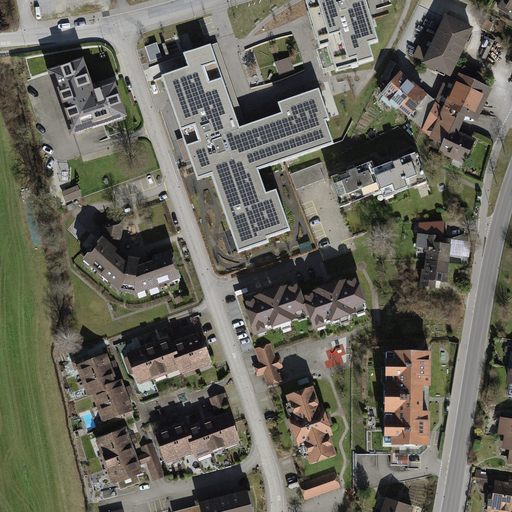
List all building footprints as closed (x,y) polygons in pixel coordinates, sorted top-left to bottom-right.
[(336,72),(373,61),(368,45),(378,42),(371,20),(370,16),(364,0),(356,0),(351,2),(350,0),(308,0),(304,1),(308,13),(311,24),(312,28),(319,50),(329,47),(336,69),(336,72)] [(511,0),(501,0),(497,7),(508,14),(510,10),(511,11),(511,0)] [(474,26),(446,14),(435,37),(423,31),(412,55),(424,61),(423,63),(445,73),(452,76),(457,64),(474,26)] [(157,43),(146,47),(150,62),(162,58),(157,43)] [(218,45),(212,47),(237,118),(237,119),(241,129),(245,127),(247,127),(243,116),(218,45)] [(190,68),(163,78),(180,127),(184,138),(191,160),(196,173),(198,179),(207,176),(213,174),(227,214),(228,218),(232,229),(239,251),(240,252),(269,241),(268,238),(291,230),(277,192),(267,195),(266,192),(261,178),(258,170),(285,161),(298,156),(334,144),(326,121),(330,120),(329,118),(320,91),(280,105),(283,114),(247,127),(245,127),(241,129),(237,119),(237,118),(212,47),(208,48),(186,56),(190,68)] [(81,57),(47,68),(68,133),(127,114),(116,81),(92,89),(90,83),(81,57)] [(290,57),(275,62),(279,74),(294,69),(290,57)] [(390,60),(382,78),(388,81),(396,63),(390,60)] [(482,75),(457,64),(452,76),(445,73),(439,88),(434,99),(433,101),(465,116),(476,121),(482,108),(492,86),(489,85),(490,81),(481,77),(482,75)] [(433,101),(434,99),(401,70),(382,93),(420,129),(433,101)] [(465,116),(433,101),(420,129),(428,138),(442,144),(438,153),(464,165),(476,138),(459,130),(465,116)] [(191,160),(184,138),(177,140),(185,162),(191,160)] [(395,159),(374,167),(382,190),(384,197),(427,181),(416,152),(395,159)] [(352,168),(329,176),(340,206),(382,190),(374,167),(372,161),(352,168)] [(324,179),(318,164),(304,169),(290,175),(296,190),(324,179)] [(83,194),(78,184),(60,192),(65,202),(83,194)] [(86,251),(82,258),(121,292),(133,294),(181,277),(171,249),(153,254),(152,259),(138,264),(139,257),(128,255),(126,262),(123,258),(117,253),(124,218),(103,224),(101,235),(97,239),(97,243),(90,250),(86,251)] [(443,230),(423,228),(420,250),(430,251),(429,263),(454,265),(456,248),(450,247),(450,241),(442,240),(443,230)] [(312,249),(309,242),(299,245),(302,253),(312,249)] [(454,265),(429,263),(426,290),(443,292),(444,284),(452,285),(454,265)] [(329,286),(302,295),(310,316),(314,328),(369,310),(357,276),(329,286)] [(270,292),(245,300),(256,334),(310,316),(302,295),(298,282),(270,292)] [(217,365),(205,333),(191,338),(203,370),(217,365)] [(203,370),(191,338),(176,344),(186,371),(188,376),(203,370)] [(186,371),(176,344),(174,339),(160,344),(172,376),(186,371)] [(172,376),(160,344),(145,349),(158,382),(172,376)] [(273,346),(256,351),(261,365),(255,367),(259,379),(265,377),(267,383),(269,390),(286,385),(284,378),(282,372),(286,371),(282,359),(278,360),(273,346)] [(158,382),(145,349),(130,355),(142,387),(158,382)] [(384,445),(429,446),(430,411),(424,410),(424,398),(424,386),(430,386),(431,352),(386,351),(384,445)] [(85,383),(118,370),(113,356),(79,368),(85,383)] [(96,395),(123,385),(118,370),(85,383),(90,397),(96,395)] [(96,395),(101,410),(133,398),(128,383),(123,385),(96,395)] [(303,445),(309,463),(335,454),(329,436),(333,435),(326,414),(323,404),(320,405),(313,386),(285,395),(292,416),(288,418),(298,446),(303,445)] [(229,397),(212,401),(216,415),(232,410),(229,397)] [(133,398),(101,410),(106,424),(138,412),(133,398)] [(245,445),(234,414),(220,419),(231,450),(245,445)] [(231,450),(220,419),(206,423),(218,455),(231,450)] [(502,435),(510,436),(511,436),(511,420),(504,420),(502,435)] [(200,454),(191,429),(190,423),(174,429),(185,460),(200,454)] [(218,455),(206,423),(191,429),(200,454),(203,460),(218,455)] [(185,460),(174,429),(158,434),(169,465),(185,460)] [(136,447),(130,432),(100,443),(105,458),(136,447)] [(168,479),(155,445),(143,450),(156,484),(168,479)] [(141,461),(136,447),(105,458),(111,472),(141,461)] [(147,475),(141,461),(111,472),(116,487),(147,475)] [(338,475),(301,487),(307,503),(344,491),(338,475)] [(511,511),(511,486),(499,485),(494,511),(511,511)] [(416,511),(418,508),(399,502),(402,493),(389,489),(386,499),(389,500),(385,511),(416,511)] [(252,511),(247,490),(199,502),(200,506),(173,511),(252,511)]
